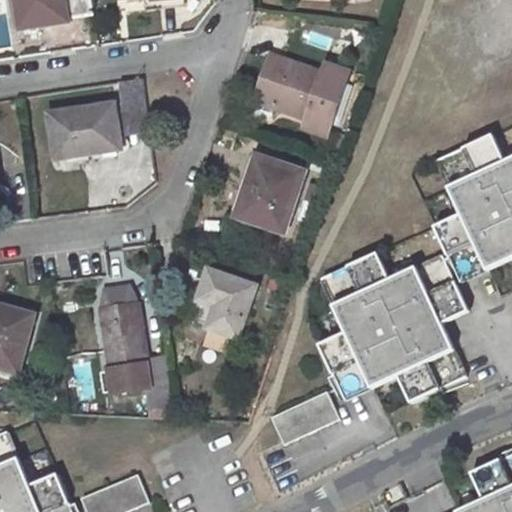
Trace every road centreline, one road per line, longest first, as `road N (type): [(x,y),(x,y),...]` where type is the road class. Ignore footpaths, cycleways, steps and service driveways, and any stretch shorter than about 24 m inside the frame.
road 1 (residential): [(0,240),(170,217),(215,42)]
road 2 (residential): [(511,409),(290,511)]
road 3 (residential): [(215,42),(0,78)]
